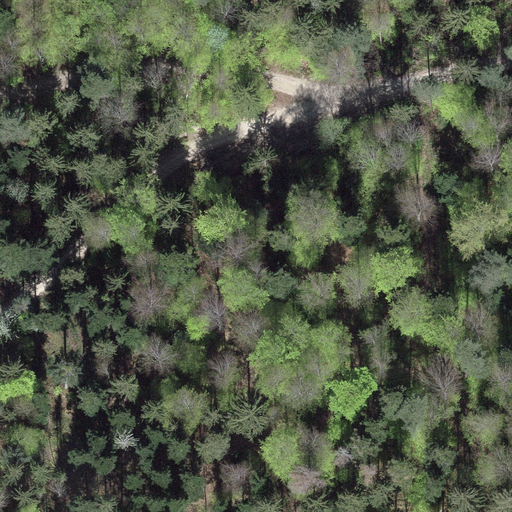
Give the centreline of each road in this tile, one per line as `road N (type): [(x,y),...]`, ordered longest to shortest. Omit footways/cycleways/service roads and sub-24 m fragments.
road 1 (track): [(0,321),(180,155),(354,95)]
road 2 (track): [(354,95),(242,75),(108,69),(0,97)]
road 3 (track): [(511,60),(354,95)]
